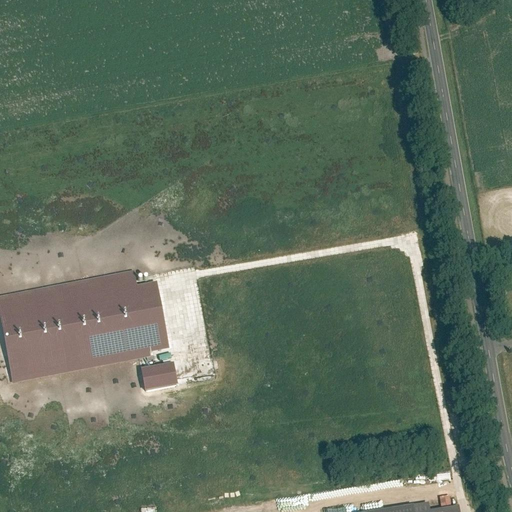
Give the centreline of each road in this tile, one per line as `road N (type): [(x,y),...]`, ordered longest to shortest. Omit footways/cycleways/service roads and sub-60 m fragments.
road 1 (tertiary): [(511,471),(427,0)]
road 2 (track): [(247,511),(510,467)]
